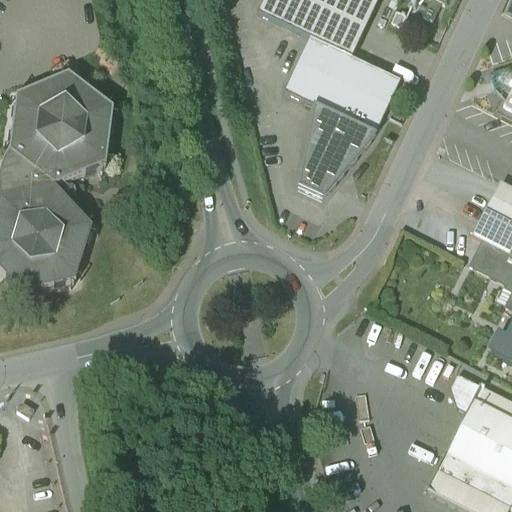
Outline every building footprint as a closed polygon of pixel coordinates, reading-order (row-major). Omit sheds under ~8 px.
[(378,5),(367,0),(265,0),(257,19),(309,43),(351,63),(378,5)] [(439,9),(430,5),(422,21),(432,26),(439,9)] [(351,63),(309,43),(283,97),(313,111),(298,193),(322,204),(374,140),(399,86),(351,63)] [(511,81),(508,73),(489,79),(495,99),(503,97),(509,99),(502,114),(511,118),(511,81)] [(67,80),(15,102),(8,157),(15,163),(12,167),(8,175),(7,175),(5,176),(4,176),(3,177),(2,178),(1,180),(1,182),(2,185),(4,187),(6,187),(5,193),(6,197),(6,202),(0,203),(0,277),(20,299),(74,287),(91,233),(53,192),(105,170),(112,114),(67,80)] [(511,213),(491,203),(472,241),(482,246),(511,261),(511,213)] [(511,261),(482,246),(469,271),(511,293),(511,298),(505,312),(511,315),(511,261)] [(511,339),(510,343),(505,344),(498,340),(490,357),(511,367),(511,339)] [(511,511),(511,408),(456,380),(449,393),(456,414),(465,419),(426,495),(459,511),(511,511)] [(33,415),(21,407),(16,416),(28,423),(33,415)]
